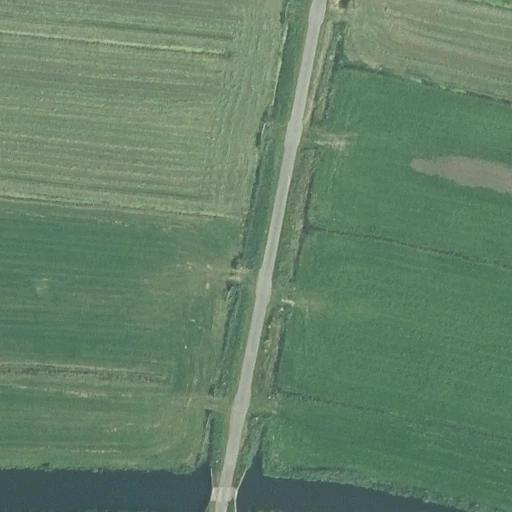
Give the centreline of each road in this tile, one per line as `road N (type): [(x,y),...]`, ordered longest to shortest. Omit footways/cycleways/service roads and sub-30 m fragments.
road 1 (unclassified): [(222,511),(322,0)]
road 2 (track): [(32,403),(211,405),(305,418)]
